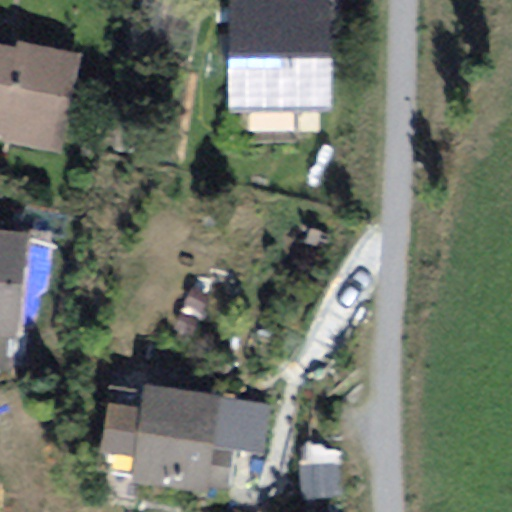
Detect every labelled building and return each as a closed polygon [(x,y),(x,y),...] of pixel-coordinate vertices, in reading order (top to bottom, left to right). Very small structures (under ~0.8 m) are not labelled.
[(331,0),(229,0),(230,110),(332,109),(331,0)] [(0,139),(50,148),(64,61),(0,49),(0,139)] [(25,240),(0,237),(0,338),(13,340),(25,240)] [(131,481),(208,491),(208,487),(213,448),(220,396),(143,385),(141,401),(108,397),(102,449),(135,453),(131,481)] [(271,403),(220,396),(213,448),(232,450),(263,455),(271,403)] [(229,490),(232,450),(213,448),(208,487),(229,490)] [(335,462),(299,465),(302,499),(337,496),(335,462)]
